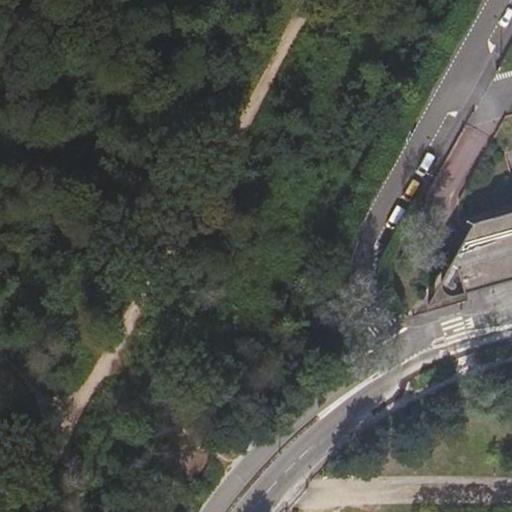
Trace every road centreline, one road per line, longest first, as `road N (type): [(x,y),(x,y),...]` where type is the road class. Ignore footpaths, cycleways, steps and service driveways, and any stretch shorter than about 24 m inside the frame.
road 1 (track): [(324,0),(64,444)]
road 2 (tertiary): [(501,0),(381,214),(364,267),(370,317),(398,362)]
road 3 (tertiary): [(398,362),(372,367),(298,423),(218,511)]
road 4 (tertiary): [(248,511),(304,447),(391,379),(398,362)]
road 5 (tertiary): [(398,362),(511,321)]
